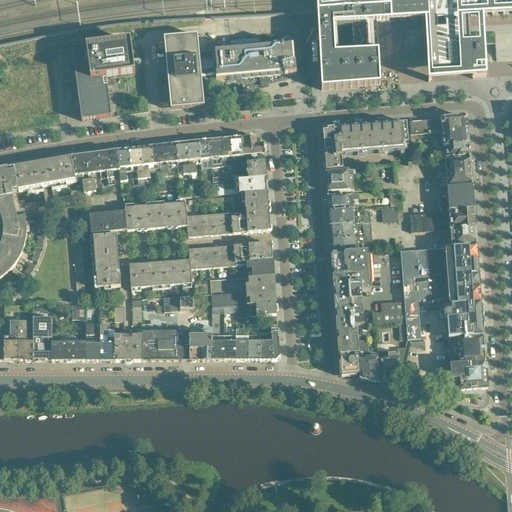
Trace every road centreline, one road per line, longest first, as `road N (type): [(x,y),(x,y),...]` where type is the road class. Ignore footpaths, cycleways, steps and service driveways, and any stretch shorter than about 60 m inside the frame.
road 1 (residential): [(311,119),(464,105),(479,112),(504,425),(485,443)]
road 2 (tertiary): [(0,379),(293,379)]
road 3 (residential): [(0,158),(275,122)]
road 4 (residential): [(330,385),(311,119)]
road 5 (residential): [(275,122),(293,379)]
road 6 (tertiary): [(330,385),(447,427)]
